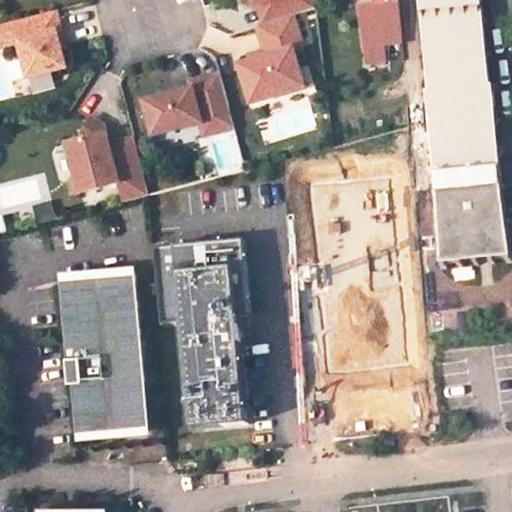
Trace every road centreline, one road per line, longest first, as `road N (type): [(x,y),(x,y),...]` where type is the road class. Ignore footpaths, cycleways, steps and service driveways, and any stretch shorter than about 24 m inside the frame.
road 1 (unknown): [(410,0),(432,288),(457,304),(511,291)]
road 2 (unclassified): [(511,451),(223,486),(183,511)]
road 3 (unknown): [(299,477),(266,223)]
road 4 (unknown): [(223,486),(145,469),(31,467),(6,491),(3,511)]
